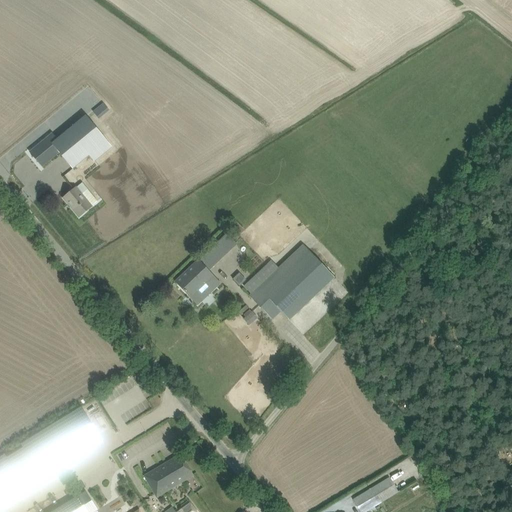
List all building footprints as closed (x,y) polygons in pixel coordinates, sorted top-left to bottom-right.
[(103,104),(93,112),(97,118),(108,109),(103,104)] [(57,140),(52,144),(59,152),(59,153),(73,169),(81,163),(89,155),(91,157),(94,162),(112,147),(86,116),(78,122),(65,133),(57,140)] [(39,145),(36,148),(37,150),(41,155),(39,157),(36,160),(42,167),(56,155),(59,152),(52,144),(57,140),(55,137),(52,134),(39,145)] [(76,188),(64,198),(79,217),(91,207),(82,195),(88,190),(82,183),(76,188)] [(198,306),(205,299),(220,283),(208,271),(237,244),(227,235),(198,261),(183,275),(175,282),(198,306)] [(335,278),(304,245),(278,269),(272,262),(251,281),(258,288),(250,296),(272,320),(281,311),(289,320),(335,278)] [(242,316),(250,325),(258,318),(251,309),(242,316)] [(0,457),(0,504),(103,442),(82,408),(21,445),(5,455),(0,457)] [(172,460),(145,476),(157,497),(193,476),(181,455),(172,460)] [(360,511),(364,511),(398,492),(390,478),(353,500),(360,511)] [(69,502),(52,511),(97,511),(85,492),(70,502),(69,502)] [(196,511),(189,501),(175,511),(174,511),(173,511),(196,511)]
